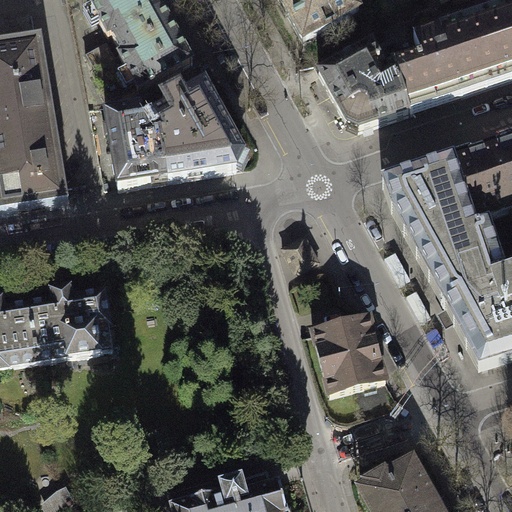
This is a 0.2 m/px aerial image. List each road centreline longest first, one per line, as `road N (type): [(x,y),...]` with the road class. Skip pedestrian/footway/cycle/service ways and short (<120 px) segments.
road 1 (residential): [(320,454),(247,203)]
road 2 (residential): [(446,413),(318,186)]
road 3 (residential): [(247,203),(0,243)]
road 4 (residential): [(318,186),(214,0)]
road 5 (residential): [(511,120),(318,186)]
road 6 (residential): [(446,413),(320,454)]
